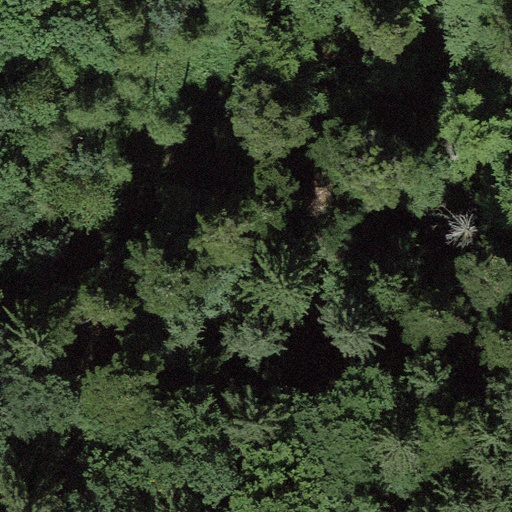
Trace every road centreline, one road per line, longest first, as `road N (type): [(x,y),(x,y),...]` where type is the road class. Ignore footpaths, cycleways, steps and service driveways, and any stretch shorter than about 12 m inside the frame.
road 1 (track): [(122,395),(304,152),(354,67),(413,6)]
road 2 (track): [(511,115),(476,92),(413,0)]
